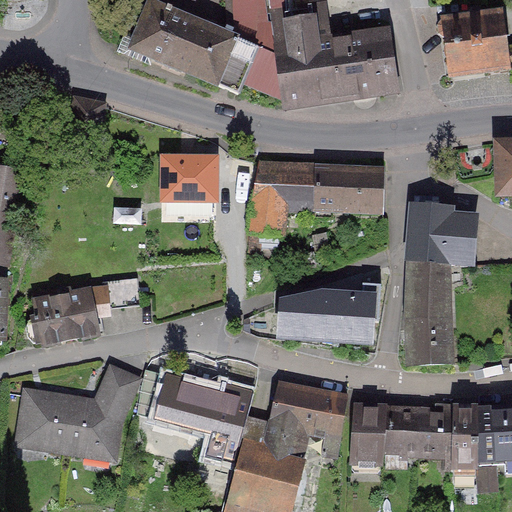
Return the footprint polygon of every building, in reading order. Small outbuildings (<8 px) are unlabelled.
[(151,0),(150,4),(177,15),(180,9),(187,12),(192,0),(151,0)] [(257,0),(233,0),(236,40),(216,86),(237,95),(243,80),(280,96),(273,35),(259,29),(257,0)] [(177,15),(150,4),(130,50),(216,86),(236,40),(177,15)] [(280,96),(281,110),(395,98),(389,37),(331,43),(328,13),(271,19),(273,35),(280,96)] [(502,16),(439,25),(447,81),(511,71),(511,48),(507,50),(502,16)] [(103,116),(73,108),(65,133),(96,142),(103,116)] [(511,145),(489,146),(490,198),(511,197),(511,145)] [(222,158),(161,158),(161,206),(222,206),(222,158)] [(250,167),(247,240),(283,241),(284,206),(302,207),(304,169),(250,167)] [(18,180),(0,177),(0,266),(8,268),(18,180)] [(384,178),(317,178),(317,217),(384,217),(384,178)] [(475,216),(426,214),(423,264),(472,267),(475,216)] [(448,277),(418,277),(418,369),(448,369),(448,277)] [(94,296),(16,306),(22,347),(99,336),(94,296)] [(376,298),(293,298),(293,345),(375,346),(376,298)] [(93,399),(24,393),(11,449),(114,464),(144,384),(111,370),(93,399)] [(372,403),(278,397),(157,386),(151,447),(245,456),(239,511),(298,511),(304,454),(372,460),(422,463),(511,464),(511,407),(461,407),(372,403)]
